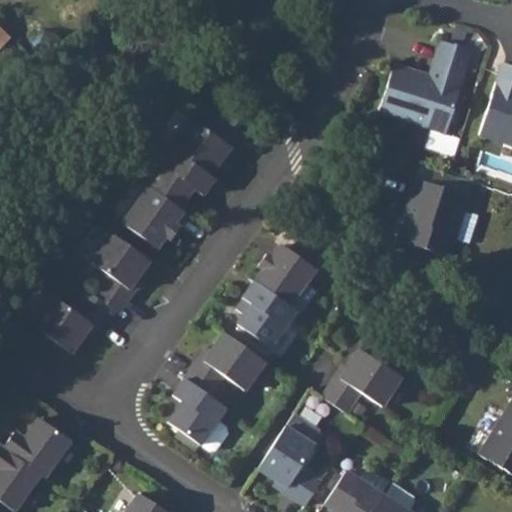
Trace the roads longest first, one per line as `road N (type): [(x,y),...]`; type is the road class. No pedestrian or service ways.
road 1 (residential): [(97,415),(331,100),(367,0)]
road 2 (residential): [(97,415),(239,511)]
